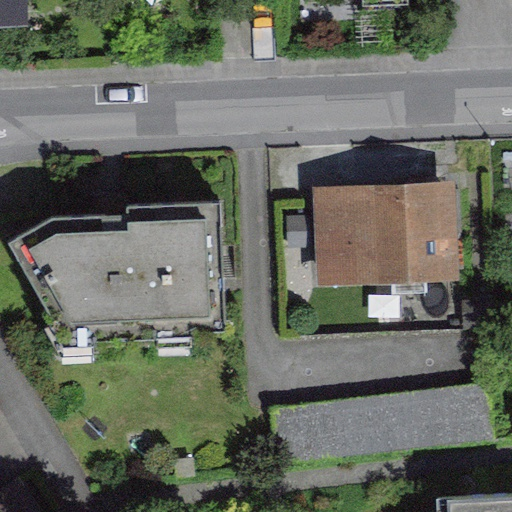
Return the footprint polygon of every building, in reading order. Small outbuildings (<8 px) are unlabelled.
[(0,0),(0,26),(25,26),(23,0),(0,0)] [(459,185),(313,190),(317,286),(462,281),(459,185)] [(225,337),(221,206),(59,213),(7,242),(65,344),(225,337)] [(475,386),(284,407),(291,462),(483,436),(475,386)] [(0,511),(43,511),(11,472),(0,481),(0,511)] [(511,511),(511,491),(438,496),(438,511),(511,511)]
